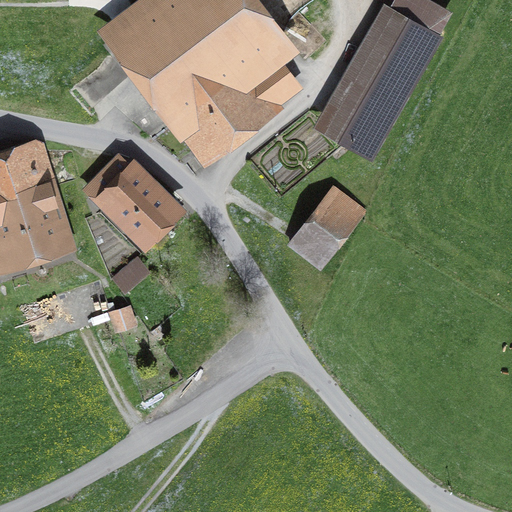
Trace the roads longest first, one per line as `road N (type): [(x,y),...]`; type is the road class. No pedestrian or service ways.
road 1 (unclassified): [(0,119),(122,144),(175,176),(334,399),(423,488),(460,511)]
road 2 (track): [(7,511),(181,420),(293,344)]
road 3 (track): [(197,199),(324,77),(345,40),(353,0)]
road 4 (track): [(213,401),(200,433),(136,511)]
